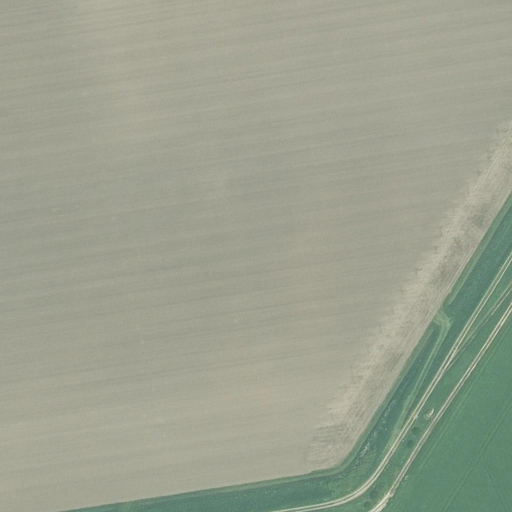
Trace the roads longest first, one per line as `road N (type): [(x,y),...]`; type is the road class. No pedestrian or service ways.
road 1 (track): [(511,257),(370,484),(332,504),(283,511)]
road 2 (track): [(511,296),(374,511)]
road 3 (track): [(386,462),(443,328),(434,311)]
